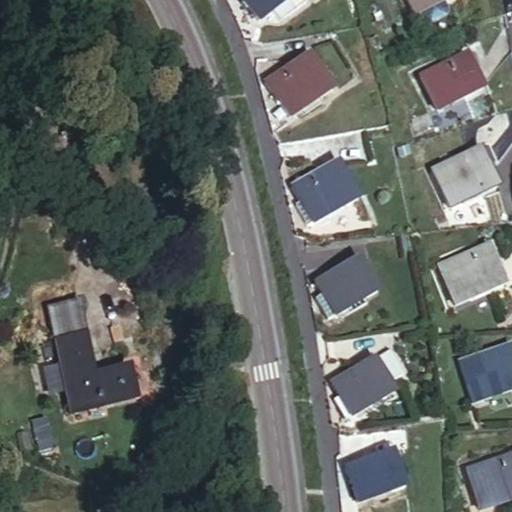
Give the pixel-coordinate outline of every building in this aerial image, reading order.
[(229,0),(247,28),(290,3),(288,0),(229,0)] [(421,0),(426,10),(431,12),(448,4),(449,0),(421,0)] [(483,79),(467,47),(426,67),(441,98),(483,79)] [(321,85),(301,51),(256,77),(275,112),(321,85)] [(453,197),(495,175),(479,139),(436,160),(453,197)] [(311,219),(350,197),(329,160),(290,183),(311,219)] [(500,270),(482,234),(439,253),(453,287),(500,270)] [(375,283),(355,246),(307,273),(313,283),(302,286),(320,311),(375,283)] [(94,371),(87,333),(56,339),(69,411),(131,401),(124,366),(94,371)] [(511,372),(511,350),(505,333),(457,351),(471,387),(511,372)] [(401,375),(384,340),(326,372),(332,383),(327,386),(340,409),(401,375)] [(511,482),(511,439),(467,458),(480,494),(511,482)] [(403,464),(390,440),(336,463),(351,500),(396,482),(392,470),(403,464)]
